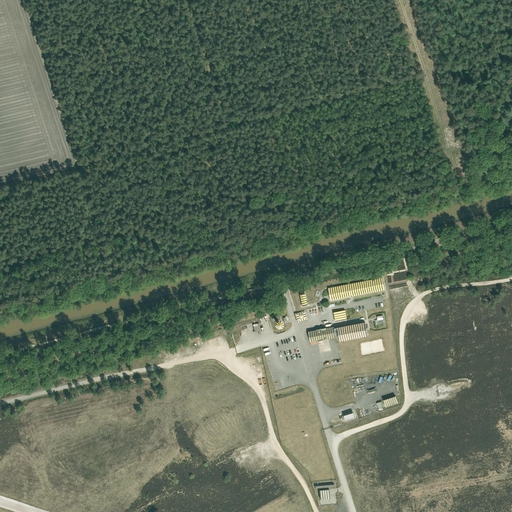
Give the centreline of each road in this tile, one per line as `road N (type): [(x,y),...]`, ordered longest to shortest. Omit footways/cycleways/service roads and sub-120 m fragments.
road 1 (track): [(255,341),(0,403)]
road 2 (unclassified): [(511,220),(282,280)]
road 3 (track): [(466,193),(400,0)]
road 4 (track): [(79,160),(24,0)]
